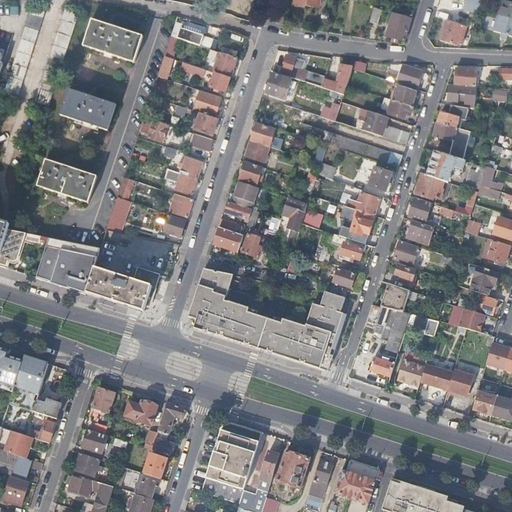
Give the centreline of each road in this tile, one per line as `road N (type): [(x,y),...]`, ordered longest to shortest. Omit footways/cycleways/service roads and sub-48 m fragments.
road 1 (residential): [(446,57),(332,396)]
road 2 (residential): [(167,341),(267,30)]
road 3 (primary): [(210,394),(395,450)]
road 4 (primary): [(511,452),(332,396)]
road 5 (primary): [(167,341),(0,289)]
road 6 (residential): [(42,511),(91,357)]
road 7 (residential): [(267,30),(359,53),(411,52)]
road 8 (residential): [(136,0),(267,30)]
road 9 (unknown): [(196,251),(321,296)]
road 10 (residential): [(210,394),(171,511)]
road 11 (primary): [(395,450),(511,488)]
